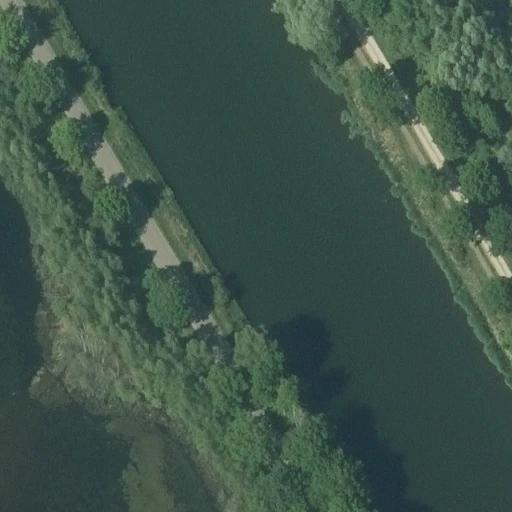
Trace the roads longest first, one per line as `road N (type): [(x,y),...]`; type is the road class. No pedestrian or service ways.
road 1 (unclassified): [(295,511),(0,16)]
road 2 (track): [(344,0),(511,282)]
